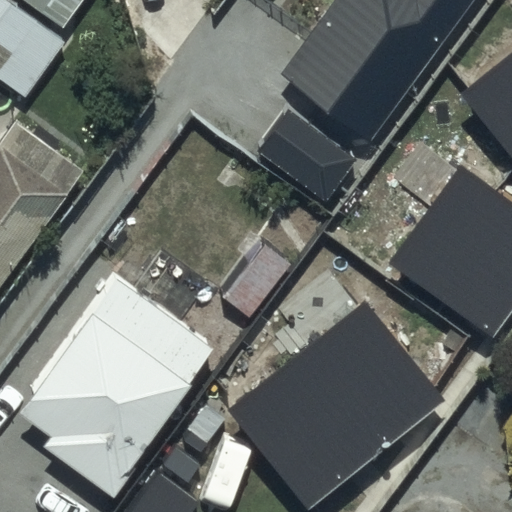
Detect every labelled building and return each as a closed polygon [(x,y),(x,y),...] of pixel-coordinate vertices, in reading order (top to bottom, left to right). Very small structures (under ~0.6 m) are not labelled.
[(0,0),(0,76),(20,92),(61,38),(12,0),(29,0),(56,20),(71,0),(0,0)] [(468,0),(333,0),(284,71),(374,134),(468,0)] [(511,48),(462,88),(511,151),(511,48)] [(285,99),(247,147),(318,200),(354,152),(285,99)] [(0,269),(64,184),(0,136),(0,269)] [(511,307),(511,200),(457,162),(388,259),(494,333),(511,307)] [(261,236),(219,290),(245,310),(288,257),(261,236)] [(111,270),(13,403),(47,427),(39,438),(108,487),(131,456),(126,452),(208,339),(111,270)] [(445,398),(364,298),(231,405),(312,505),(445,398)] [(191,511),(198,502),(158,473),(130,511),(191,511)]
